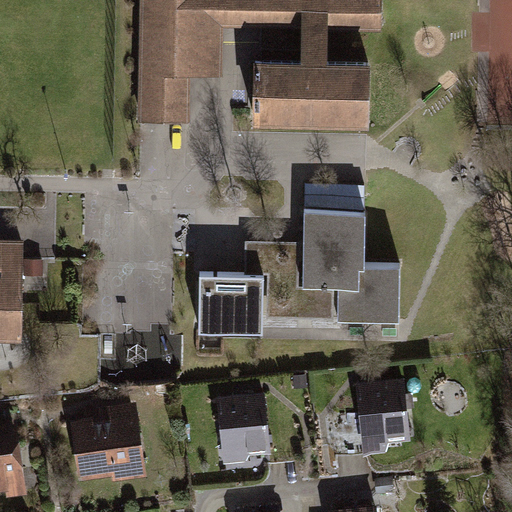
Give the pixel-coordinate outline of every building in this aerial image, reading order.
[(138,0),(136,116),(190,117),(191,70),(226,71),(228,18),(304,20),(303,55),(255,54),(254,115),(371,118),(372,55),(331,54),(331,27),(383,29),(383,0),(138,0)] [(371,209),(308,209),(308,236),(306,283),(342,284),(342,313),(403,316),(404,264),(370,264),(371,209)] [(306,283),(308,236),(243,234),(242,267),(197,266),(195,322),(259,323),(259,311),(342,313),(342,284),(306,283)] [(0,335),(19,335),(20,239),(0,239),(0,335)] [(407,381),(358,384),(362,449),(388,447),(388,436),(411,434),(407,381)] [(268,392),(216,397),(223,470),(248,468),(246,452),(274,449),(268,392)] [(95,416),(75,419),(83,478),(143,469),(133,400),(94,405),(95,416)] [(0,422),(0,484),(6,484),(8,495),(28,493),(19,420),(0,422)]
